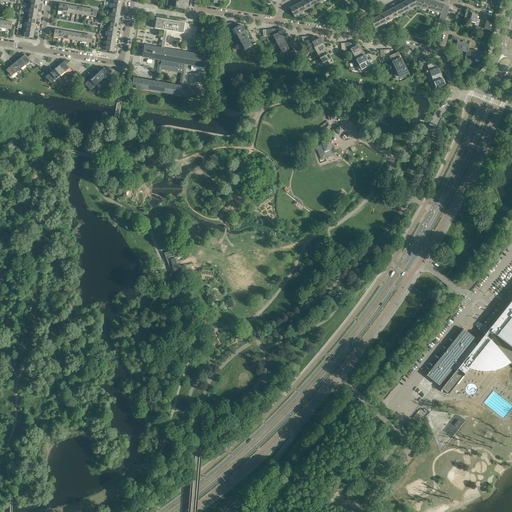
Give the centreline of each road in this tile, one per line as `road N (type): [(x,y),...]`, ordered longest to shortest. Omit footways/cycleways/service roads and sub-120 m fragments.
road 1 (secondary): [(500,51),(448,177),(373,300),(292,402),(162,511)]
road 2 (secondary): [(176,511),(256,446),(350,346),(432,226),(511,67)]
